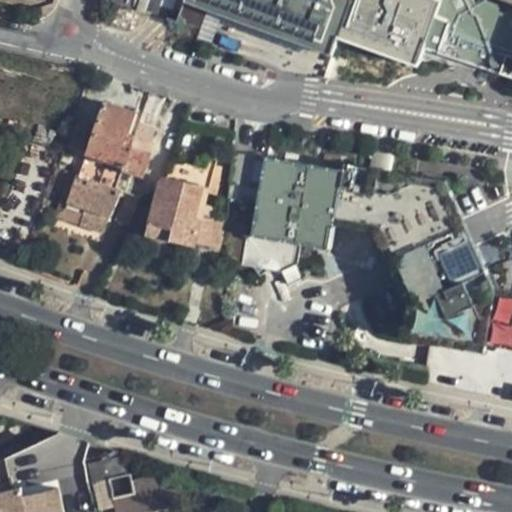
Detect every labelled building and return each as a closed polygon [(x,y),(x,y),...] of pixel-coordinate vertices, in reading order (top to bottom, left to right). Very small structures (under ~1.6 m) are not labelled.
[(511,0),(188,0),(335,51),(340,35),(418,62),(433,19),(446,23),(436,52),(469,63),(501,74),(508,56),(511,57),(511,0)] [(389,59),(391,54),(382,50),(381,56),(389,59)] [(69,147),(88,153),(96,130),(110,134),(117,129),(128,132),(135,113),(106,103),(97,125),(80,119),(78,123),(69,147)] [(159,128),(140,122),(135,135),(154,141),(159,128)] [(154,141),(135,135),(128,132),(117,129),(110,134),(96,130),(88,153),(87,154),(124,167),(123,171),(143,176),(154,141)] [(87,154),(79,177),(92,181),(93,179),(117,188),(123,171),(124,167),(87,154)] [(266,157),(253,236),(331,249),(336,224),(376,231),(391,264),(409,303),(403,338),(485,352),(496,290),(469,232),(446,181),(346,164),(345,170),(266,157)] [(172,231),(170,241),(197,248),(198,242),(204,220),(196,218),(203,187),(207,171),(172,161),(168,177),(160,180),(149,224),(172,231)] [(92,181),(79,177),(77,177),(66,207),(83,214),(79,225),(103,234),(122,190),(117,188),(93,179),(92,181)] [(204,220),(205,217),(212,190),(203,187),(196,218),(204,220)] [(222,222),(205,217),(204,220),(198,242),(215,246),(222,222)] [(146,234),(170,241),(172,231),(149,224),(146,234)] [(123,458),(109,461),(113,477),(109,478),(113,497),(136,493),(132,479),(130,473),(127,474),(123,458)] [(94,482),(109,478),(113,477),(109,461),(90,465),(94,482)] [(58,489),(71,487),(89,483),(84,463),(54,470),(58,487),(58,489)] [(37,473),(42,491),(58,487),(54,470),(37,473)] [(160,474),(132,479),(136,493),(113,497),(115,506),(116,511),(151,511),(172,508),(160,474)] [(115,506),(113,497),(109,478),(94,482),(99,510),(115,506)] [(74,501),(92,498),(89,483),(71,487),(74,501)] [(63,511),(58,489),(58,487),(42,491),(24,495),(22,488),(0,491),(0,511),(63,511)]
